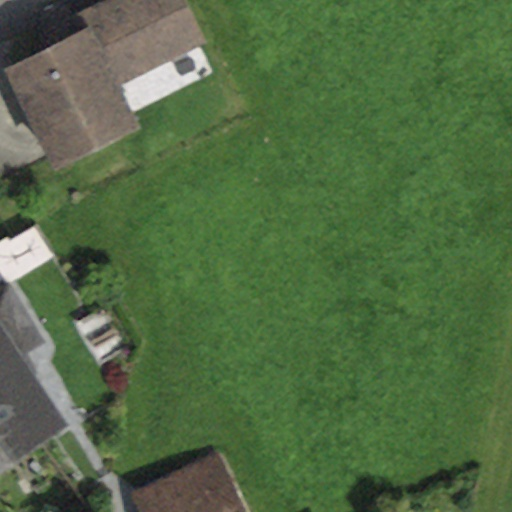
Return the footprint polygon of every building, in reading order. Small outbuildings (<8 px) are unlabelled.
[(106,70),(132,57),(138,69),(201,37),(182,0),(117,0),(90,14),(91,17),(104,42),(92,47),(84,31),(12,67),(59,162),(133,125),(112,82),(106,70)] [(92,47),(104,42),(91,17),(79,22),(84,31),(92,47)] [(106,70),(112,82),(138,69),(132,57),(106,70)] [(0,291),(0,440),(5,448),(50,419),(24,378),(12,359),(21,353),(36,343),(4,289),(0,291)] [(24,378),(33,373),(21,353),(12,359),(24,378)] [(139,493),(147,511),(243,511),(216,456),(139,493)]
